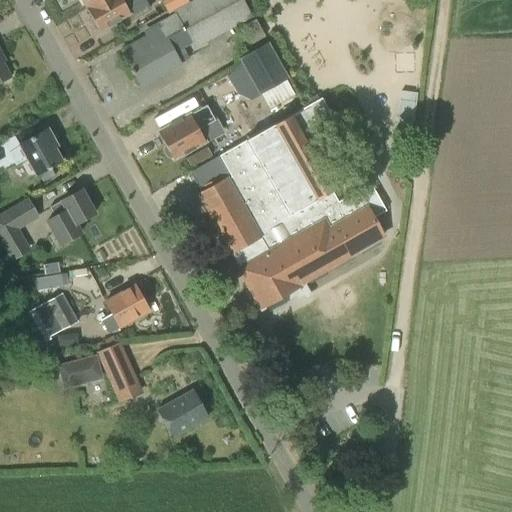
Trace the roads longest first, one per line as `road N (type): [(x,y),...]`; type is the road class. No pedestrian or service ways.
road 1 (unclassified): [(21,0),(309,511)]
road 2 (track): [(445,0),(394,388)]
road 3 (unclassified): [(394,388),(379,511)]
